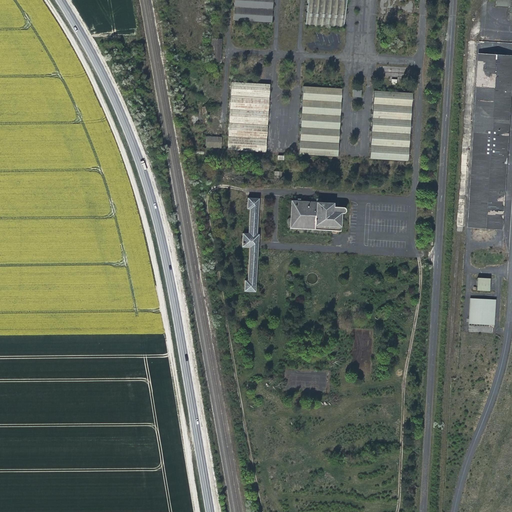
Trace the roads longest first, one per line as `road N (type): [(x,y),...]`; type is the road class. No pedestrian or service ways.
road 1 (primary): [(210,511),(152,201),(114,98),(61,0)]
road 2 (unclassified): [(423,511),(453,0)]
road 3 (track): [(261,511),(205,200),(222,186),(262,190)]
road 4 (track): [(412,255),(420,265),(419,295),(404,380),(397,511)]
